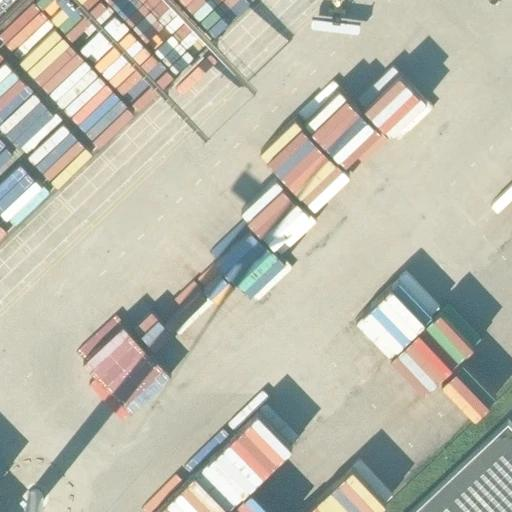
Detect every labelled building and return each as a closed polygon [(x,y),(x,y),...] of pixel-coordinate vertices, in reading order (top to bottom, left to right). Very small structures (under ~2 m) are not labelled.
[(377,148),(411,114),(372,76),(348,100),(356,107),(346,117),(377,148)] [(162,233),(217,288),(270,235),(228,193),(195,226),(182,214),(162,233)] [(511,195),(492,213),(508,232),(511,228),(511,195)] [(365,265),(322,300),(376,365),(402,343),(433,381),(470,350),(452,328),(437,340),(424,324),(440,311),(406,270),(384,288),(365,265)] [(328,511),(318,498),(338,483),(303,436),(308,430),(279,393),(251,413),(266,393),(249,381),(226,415),(234,408),(242,419),(210,464),(221,472),(240,497),(247,491),(270,508),(264,511),(328,511)] [(409,511),(511,511),(511,423),(508,419),(409,511)] [(27,496),(27,497),(27,498),(27,499),(27,500),(28,501),(28,502),(29,502),(29,503),(30,503),(31,504),(32,505),(33,505),(34,505),(35,505),(36,505),(37,505),(38,505),(39,505),(39,504),(40,504),(41,503),(42,502),(42,501),(43,501),(43,500),(43,499),(43,498),(44,498),(44,497),(44,496),(43,496),(43,495),(43,494),(43,493),(42,492),(41,491),(40,490),(39,490),(39,489),(38,489),(37,489),(36,489),(35,488),(34,489),(33,489),(32,489),(31,490),(30,490),(29,491),(29,492),(28,492),(28,493),(27,494),(27,495),(27,496)]
